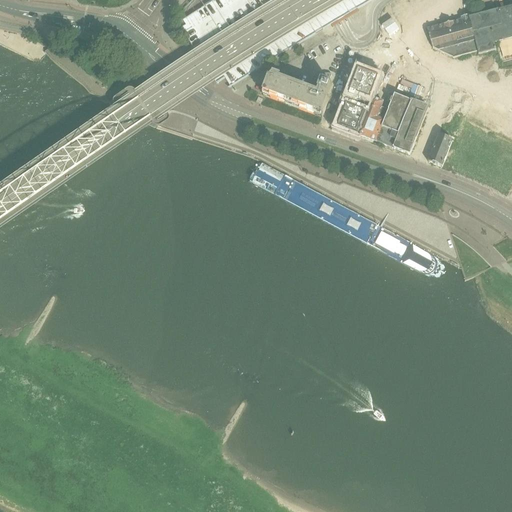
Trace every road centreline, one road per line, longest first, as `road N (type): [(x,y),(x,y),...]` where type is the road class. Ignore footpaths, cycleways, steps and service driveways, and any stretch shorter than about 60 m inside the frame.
road 1 (primary): [(0,205),(313,0)]
road 2 (tertiary): [(128,38),(232,119),(440,184)]
road 3 (tertiary): [(324,139),(216,99),(128,38)]
road 4 (track): [(175,511),(0,414)]
road 5 (tertiary): [(128,38),(0,5)]
road 6 (tertiary): [(440,184),(324,139)]
